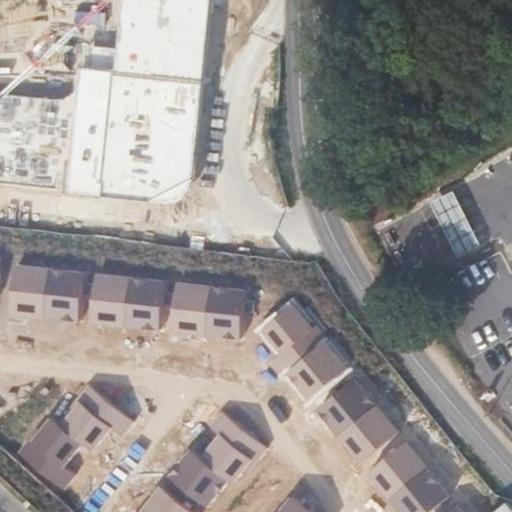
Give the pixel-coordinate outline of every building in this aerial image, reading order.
[(217,0),(124,0),(117,70),(82,70),(81,87),(63,99),(0,93),(0,183),(160,201),(177,201),(189,194),(197,182),(217,0)] [(435,204),(463,257),(484,246),(456,193),(435,204)] [(15,314),(47,317),(52,267),(20,264),(15,314)] [(47,317),(79,321),(84,270),(52,267),(47,317)] [(444,277),(449,286),(458,281),(453,272),(444,277)] [(97,324),(129,327),(134,277),(102,274),(97,324)] [(129,327),(161,330),(166,280),(134,277),(129,327)] [(176,332),(208,335),(213,285),(181,282),(176,332)] [(208,335),(241,338),(246,288),(213,285),(208,335)] [(317,328),(295,302),(258,333),(280,359),(317,328)] [(328,342),(317,328),(280,359),(274,363),(285,377),(291,372),(328,342)] [(349,368),(328,342),(291,372),(312,398),(349,368)] [(321,411),(341,436),(380,404),(360,379),(321,411)] [(121,435),(133,422),(91,386),(79,399),(82,401),(113,428),(121,435)] [(0,426),(4,431),(24,409),(0,387),(0,426)] [(92,451),(113,428),(82,401),(61,425),(86,446),(92,451)] [(341,436),(361,461),(401,429),(380,404),(341,436)] [(254,460),(266,447),(224,411),(212,424),(223,434),(254,460)] [(86,446),(61,425),(53,417),(41,431),(38,428),(18,452),(64,491),(78,476),(67,467),(86,446)] [(234,483),(254,460),(223,434),(204,457),(232,481),(234,483)] [(371,472),(391,497),(431,466),(411,440),(371,472)] [(194,449),(162,486),(192,511),(206,511),(232,481),(204,457),(194,449)] [(391,497),(403,511),(424,511),(451,491),(431,466),(391,497)] [(143,511),(192,511),(162,486),(141,510),(143,511)] [(310,511),(293,497),(279,511),(310,511)] [(451,511),(469,511),(463,503),(451,511)]
